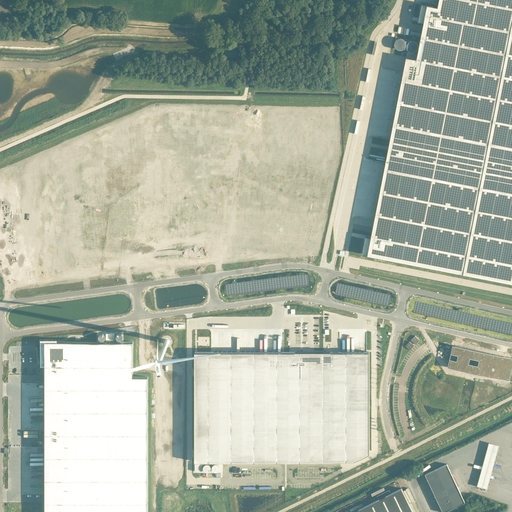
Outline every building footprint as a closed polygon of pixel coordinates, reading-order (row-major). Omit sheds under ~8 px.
[(365,239),(362,254),(377,257),(378,257),(511,282),(511,0),(439,0),(438,7),(422,3),(419,18),(424,19),(418,54),(407,52),(370,240),(365,239)] [(106,342),(42,342),(42,361),(44,361),(43,511),(146,511),(148,377),(133,377),(133,342),(114,342),(114,335),(106,335),(106,342)] [(450,355),(449,362),(451,362),(450,368),(508,379),(510,360),(453,349),(453,352),(452,355),(450,355)] [(195,352),(195,370),(195,375),(195,451),(195,456),(195,461),(223,461),(285,461),(286,461),(340,461),(354,461),(369,454),(369,453),(369,452),(369,451),(369,352),(367,352),(366,352),(340,352),(339,352),(331,352),(330,352),(330,351),(295,351),(295,352),(289,352),(284,352),(211,352),(197,352),(195,352)] [(474,486),(485,489),(498,444),(487,441),(474,486)] [(428,474),(445,511),(447,511),(467,503),(449,464),(428,474)] [(415,511),(404,489),(357,511),(415,511)]
